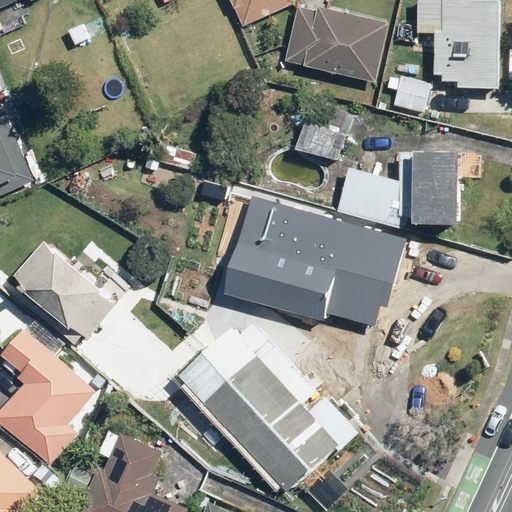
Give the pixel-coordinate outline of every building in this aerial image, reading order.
[(237,0),(247,24),(304,2),(303,0),(237,0)] [(511,0),(427,0),(427,28),(444,29),(442,69),(452,69),(452,75),(458,75),(458,87),(469,88),(469,85),(511,86),(511,55),(511,0)] [(326,12),(305,8),(295,61),(385,78),(396,17),(327,4),(326,12)] [(89,22),(66,32),(73,48),(96,38),(89,22)] [(455,91),(436,86),(438,80),(408,73),(402,103),(431,109),(433,103),(451,107),(455,91)] [(323,98),(308,144),(348,157),(363,111),(323,98)] [(0,194),(33,180),(0,104),(0,194)] [(461,152),(415,150),(412,226),(459,227),(461,152)] [(409,183),(349,168),(338,210),(398,225),(409,183)] [(220,191),(204,186),(195,215),(211,219),(220,191)] [(405,239),(253,198),(227,293),(323,319),(325,310),(381,326),(405,239)] [(51,294),(70,312),(60,323),(80,342),(91,330),(96,334),(130,296),(59,231),(18,275),(46,300),(51,294)] [(28,379),(0,409),(0,413),(53,462),(82,430),(73,421),(109,381),(101,373),(94,381),(61,351),(69,342),(40,315),(8,351),(28,369),(23,375),(28,379)] [(234,327),(179,376),(284,494),(339,446),(353,433),(321,396),(306,409),(300,402),(314,390),(251,320),(238,332),(234,327)] [(99,475),(79,464),(69,483),(91,494),(82,511),(190,511),(193,507),(161,493),(170,473),(162,470),(172,447),(130,429),(116,462),(107,458),(99,475)] [(0,511),(37,511),(32,507),(48,491),(28,471),(36,463),(17,444),(10,451),(0,440),(0,511)] [(257,511),(217,494),(208,511),(257,511)]
